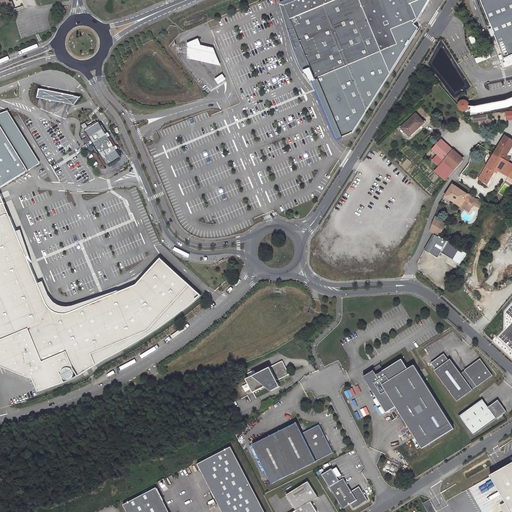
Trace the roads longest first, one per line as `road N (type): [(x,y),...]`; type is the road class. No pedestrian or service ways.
road 1 (unclassified): [(0,420),(127,373),(180,339),(259,268)]
road 2 (unclassified): [(78,65),(116,117),(171,236),(199,252),(238,251),(253,260)]
road 3 (unclassified): [(296,235),(453,0)]
road 4 (unclassified): [(256,236),(201,244),(177,230),(121,108),(102,86),(98,56)]
road 5 (unclassified): [(338,293),(338,316),(313,351),(387,503)]
road 6 (residential): [(408,285),(436,199),(471,144),(511,130)]
road 7 (unclassified): [(511,426),(387,503)]
road 8 (unclassified): [(511,371),(430,294),(408,285)]
